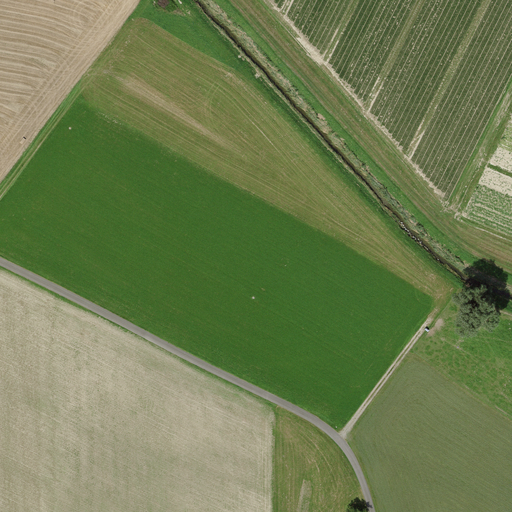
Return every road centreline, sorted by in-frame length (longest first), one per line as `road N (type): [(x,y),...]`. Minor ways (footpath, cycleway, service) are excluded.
road 1 (unclassified): [(373,511),(342,439),(323,426),(0,261)]
road 2 (track): [(0,196),(150,0)]
road 3 (track): [(342,439),(445,302)]
road 4 (track): [(511,90),(453,204)]
